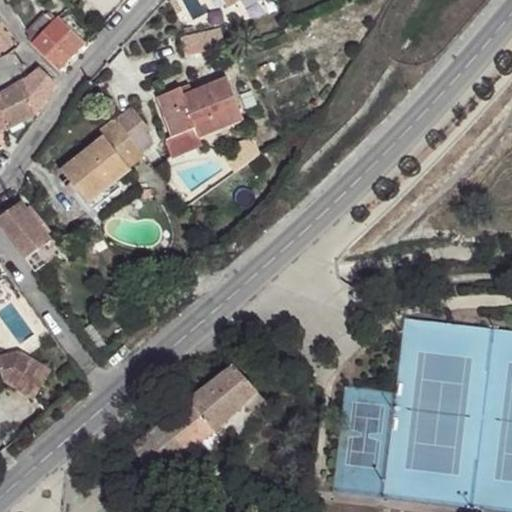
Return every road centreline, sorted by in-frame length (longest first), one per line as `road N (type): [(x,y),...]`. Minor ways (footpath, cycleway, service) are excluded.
road 1 (residential): [(511,16),(445,94),(114,400)]
road 2 (unclassified): [(0,244),(114,400)]
road 3 (residential): [(114,400),(0,503)]
road 4 (residential): [(70,88),(0,194)]
